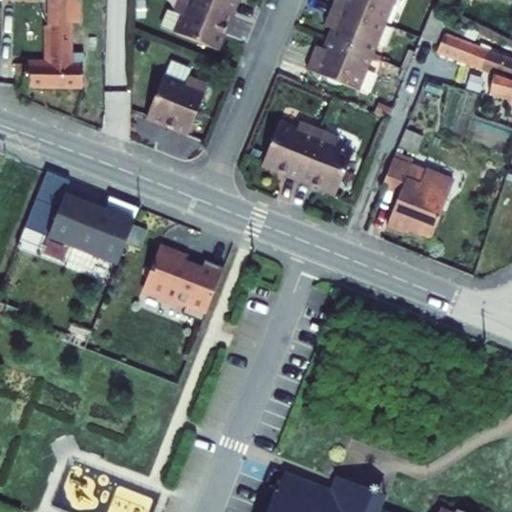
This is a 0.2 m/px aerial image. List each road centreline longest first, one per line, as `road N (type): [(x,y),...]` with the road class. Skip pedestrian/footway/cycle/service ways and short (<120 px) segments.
road 1 (tertiary): [(204,201),(511,323)]
road 2 (tertiary): [(0,123),(204,201)]
road 3 (residential): [(204,201),(288,0)]
